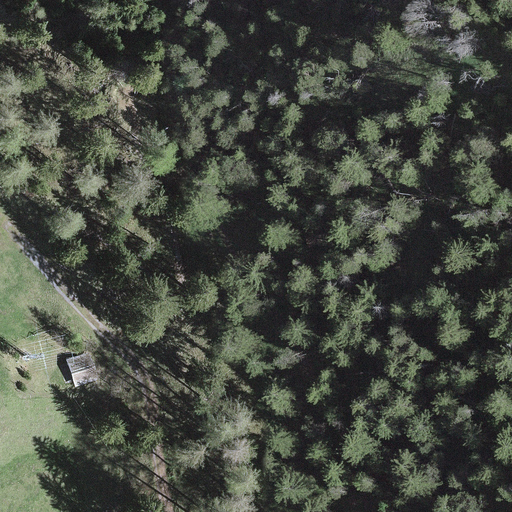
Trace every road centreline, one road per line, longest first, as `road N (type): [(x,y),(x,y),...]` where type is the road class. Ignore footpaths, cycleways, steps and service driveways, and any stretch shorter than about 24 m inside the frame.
road 1 (track): [(372,511),(273,308),(197,186),(127,106)]
road 2 (track): [(169,511),(165,455),(141,364),(0,224)]
